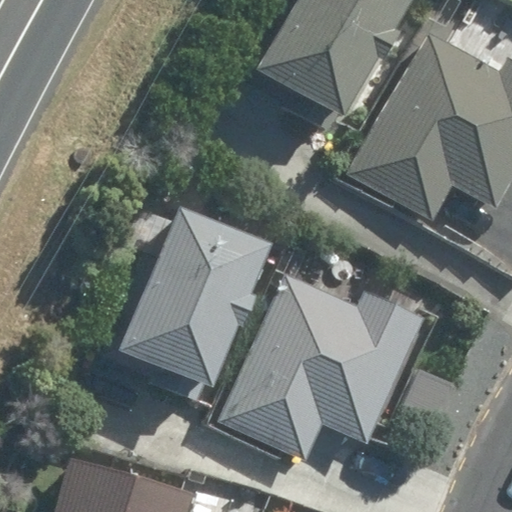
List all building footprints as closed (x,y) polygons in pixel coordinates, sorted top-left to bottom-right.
[(277,0),(238,74),(287,100),(283,108),(326,131),(336,113),(342,116),(374,56),(380,59),(395,30),(389,27),(403,0),(277,0)] [(427,33),(348,174),(431,220),(450,185),(493,207),(511,173),(511,65),(505,61),(498,74),(427,33)] [(101,356),(152,376),(151,381),(195,399),(201,384),(205,386),(232,323),(238,326),(252,295),(244,292),(264,243),(179,208),(158,259),(144,253),(101,356)] [(283,277),(218,422),(302,459),(318,424),(365,445),(422,317),(362,290),(354,308),(283,277)] [(184,511),(190,495),(70,460),(55,511),(184,511)]
